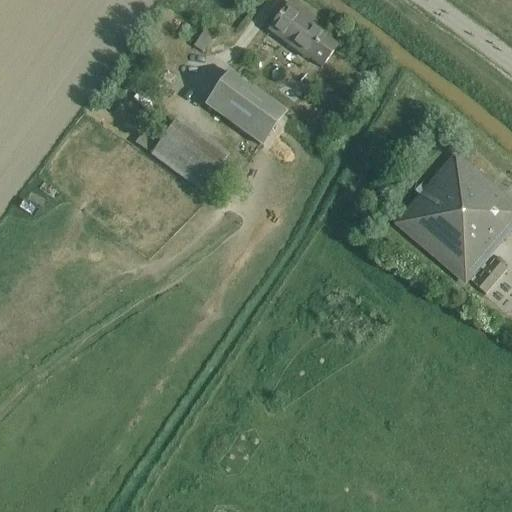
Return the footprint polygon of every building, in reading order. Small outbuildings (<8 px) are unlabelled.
[(337,48),(325,39),(326,37),(312,26),(314,24),(290,6),(270,33),(308,61),(309,60),(322,69),(337,48)] [(205,30),(194,47),(202,53),(214,36),(205,30)] [(262,147),(285,115),(229,74),(206,106),(262,147)] [(204,192),(225,163),(174,125),(153,154),(204,192)] [(144,133),(134,146),(143,152),(153,139),(144,133)] [(403,225),(421,240),(418,244),(461,281),(495,240),(499,244),(511,228),(511,205),(475,174),(473,179),(455,164),(403,225)]
